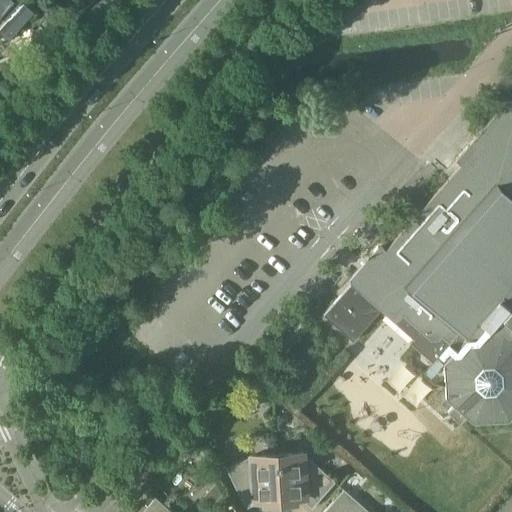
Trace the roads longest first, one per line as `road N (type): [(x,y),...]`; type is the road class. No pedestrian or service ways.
road 1 (secondary): [(0,267),(216,0)]
road 2 (secondary): [(168,0),(0,201)]
